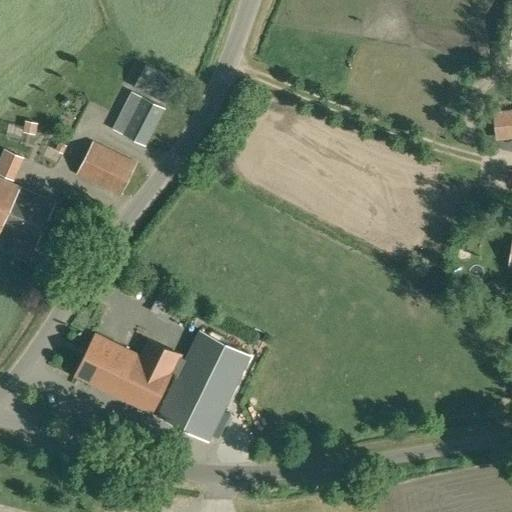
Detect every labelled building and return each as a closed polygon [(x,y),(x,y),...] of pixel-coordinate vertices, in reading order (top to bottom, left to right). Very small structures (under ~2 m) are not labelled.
[(167,103),(179,80),(145,63),(134,86),(167,103)] [(146,145),(166,106),(131,90),(112,128),(146,145)] [(511,111),(494,113),(497,138),(511,136),(511,111)] [(120,196),(122,193),(138,162),(93,140),(76,174),(120,196)] [(63,153),(66,146),(59,143),(56,150),(63,153)] [(37,244),(56,201),(0,176),(0,237),(10,242),(6,250),(29,260),(36,244),(37,244)] [(208,439),(249,354),(202,331),(187,361),(180,375),(160,415),(208,439)] [(179,355),(149,340),(141,356),(96,334),(76,374),(152,411),(171,371),(180,375),(187,361),(178,357),(179,355)] [(86,419),(83,425),(93,429),(95,423),(86,419)]
